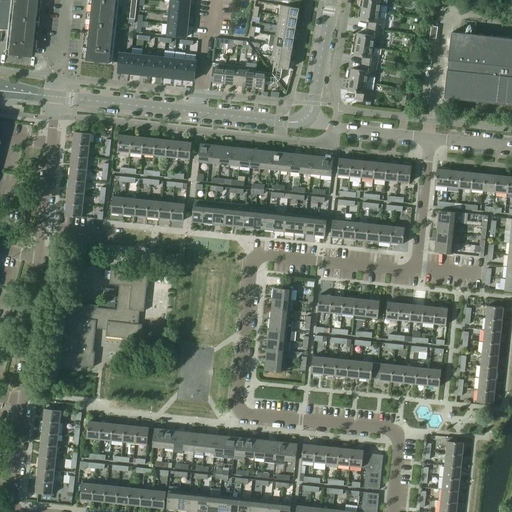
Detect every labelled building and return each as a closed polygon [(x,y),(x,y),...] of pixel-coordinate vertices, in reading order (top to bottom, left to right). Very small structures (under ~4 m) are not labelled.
[(0,0),(0,29),(10,30),(12,0),(0,0)] [(12,0),(10,30),(7,54),(9,54),(34,57),(40,0),(12,0)] [(92,0),(87,60),(113,63),(118,14),(115,13),(116,0),(92,0)] [(361,0),(360,6),(362,7),(362,8),(386,13),(388,0),(361,0)] [(171,2),(170,13),(189,15),(190,4),(171,2)] [(281,5),(279,15),(298,19),(300,8),(281,5)] [(386,13),(362,8),(362,10),(359,10),(358,17),(361,17),(360,19),(369,21),(372,21),(371,28),(368,28),(383,30),(386,13)] [(170,13),(169,24),(188,26),(189,15),(170,13)] [(279,15),(277,25),(296,29),(298,19),(279,15)] [(163,24),(161,34),(167,35),(187,37),(188,26),(169,24),(168,25),(163,24)] [(277,25),(276,35),(294,39),(296,29),(277,25)] [(356,42),(356,44),(380,48),(383,30),(368,28),(371,29),(370,35),(358,33),(357,35),(355,35),(354,42),(356,42)] [(450,60),(449,70),(448,70),(445,97),(511,104),(511,38),(452,32),(449,60),(450,60)] [(269,45),(274,46),(293,49),(294,39),(276,35),(271,35),(269,45)] [(362,63),(377,66),(380,48),(356,44),(356,46),(353,45),(352,52),(354,53),(354,55),(366,57),(365,64),(362,63)] [(272,56),(276,57),(291,59),(293,49),(274,46),(272,56)] [(132,54),(120,53),(118,72),(129,73),(132,54)] [(142,55),(132,54),(129,73),(140,74),(142,55)] [(140,74),(151,75),(153,56),(142,55),(140,74)] [(164,57),(153,56),(151,75),(162,77),(164,57)] [(164,57),(162,77),(173,78),(175,59),(164,57)] [(276,57),(273,73),(279,81),(280,80),(281,79),(281,78),(281,77),(283,68),(289,69),(291,59),(276,57)] [(183,79),(185,60),(175,59),(173,78),(183,79)] [(185,60),(183,79),(194,80),(196,61),(185,60)] [(244,85),(255,86),(256,71),(257,63),(247,62),(246,66),(244,85)] [(213,82),(224,83),(226,64),(216,63),(213,82)] [(374,84),(377,66),(362,63),(362,64),(365,64),(363,70),(361,70),(352,68),(351,71),(349,70),(348,77),(350,78),(350,79),(374,84)] [(224,83),(234,84),(236,65),(226,64),(224,83)] [(234,84),(244,85),(246,66),(236,65),(234,84)] [(256,71),(255,86),(265,88),(265,81),(274,82),(275,82),(276,82),(277,82),(278,81),(279,81),(273,73),(256,71)] [(374,84),(350,79),(350,81),(347,81),(346,88),(348,88),(348,90),(357,92),(360,92),(359,99),(356,98),(356,99),(371,102),(374,84)] [(402,104),(409,106),(412,90),(405,89),(402,104)] [(75,131),(73,144),(90,145),(91,133),(75,131)] [(118,151),(130,152),(132,136),(120,135),(118,151)] [(130,152),(142,154),(144,137),(132,136),(130,152)] [(142,154),(154,155),(156,138),(144,137),(142,154)] [(154,155),(166,156),(168,140),(156,138),(154,155)] [(166,156),(178,157),(180,141),(168,140),(166,156)] [(180,141),(178,157),(190,159),(192,142),(180,141)] [(199,161),(210,162),(212,145),(201,143),(199,161)] [(73,144),(72,155),(89,157),(90,145),(73,144)] [(210,162),(220,163),(222,146),(212,145),(210,162)] [(230,167),(230,164),(232,147),(222,146),(220,163),(226,164),(225,167),(230,167)] [(230,164),(240,166),(242,148),(232,147),(230,164)] [(240,166),(250,167),(252,149),(242,148),(240,166)] [(250,167),(260,168),(262,150),(252,149),(250,167)] [(260,168),(271,169),(272,151),(262,150),(260,168)] [(271,169),(281,170),(283,152),(272,151),(271,169)] [(281,170),(291,171),(293,153),(283,152),(281,170)] [(291,171),(301,172),(303,154),(293,153),(291,171)] [(301,172),(311,173),(313,155),(303,154),(301,172)] [(72,155),(71,167),(87,169),(89,157),(72,155)] [(311,173),(321,174),(323,157),(313,155),(311,173)] [(323,157),(321,174),(332,175),(334,158),(323,157)] [(338,174),(350,176),(352,159),(339,158),(338,174)] [(350,176),(362,177),(364,161),(352,159),(350,176)] [(362,177),(374,178),(376,162),(364,161),(362,177)] [(374,178),(386,180),(388,163),(376,162),(374,178)] [(386,180),(398,181),(399,164),(388,163),(386,180)] [(399,164),(398,181),(410,182),(412,166),(399,164)] [(71,167),(70,179),(86,181),(87,169),(71,167)] [(436,185),(448,186),(450,170),(437,169),(436,185)] [(448,186),(460,188),(461,171),(450,170),(448,186)] [(460,188),(472,189),(473,172),(461,171),(460,188)] [(472,189),(484,190),(485,174),(473,172),(472,189)] [(484,190),(496,191),(497,175),(485,174),(484,190)] [(496,191),(507,193),(509,176),(497,175),(496,191)] [(70,179),(68,191),(85,193),(86,181),(70,179)] [(68,191),(67,203),(83,205),(85,193),(68,191)] [(111,213),(124,214),(126,197),(113,196),(111,213)] [(124,214),(136,215),(137,199),(126,197),(124,214)] [(136,215),(148,216),(149,200),(137,199),(136,215)] [(193,221),(203,222),(206,200),(195,199),(193,221)] [(148,216),(160,218),(161,201),(149,200),(148,216)] [(203,222),(213,223),(216,202),(206,200),(203,222)] [(160,218),(171,219),(173,203),(161,201),(160,218)] [(223,224),(224,224),(226,203),(216,202),(213,223),(217,224),(217,225),(222,226),(223,224)] [(83,205),(67,203),(66,215),(82,217),(83,205)] [(173,203),(171,219),(184,220),(186,204),(173,203)] [(224,224),(234,225),(236,204),(226,203),(224,224)] [(234,225),(244,227),(246,209),(246,205),(236,204),(234,225)] [(244,227),(254,228),(256,210),(246,209),(244,227)] [(254,228),(264,229),(266,211),(256,210),(254,228)] [(440,210),(439,221),(456,223),(461,223),(463,213),(440,210)] [(264,229),(274,230),(276,212),(266,211),(264,229)] [(274,230),(284,231),(286,213),(276,212),(274,230)] [(284,231),(295,232),(296,214),(286,213),(284,231)] [(295,232),(305,233),(307,215),(296,214),(295,232)] [(483,219),(483,226),(487,226),(488,215),(479,214),(479,219),(483,219)] [(305,233),(315,234),(317,216),(307,215),(305,233)] [(317,216),(315,234),(325,235),(327,217),(317,216)] [(331,236),(343,237),(345,221),(333,220),(331,236)] [(343,237),(355,239),(357,222),(345,221),(343,237)] [(439,221),(438,231),(455,233),(456,223),(439,221)] [(355,239),(367,240),(369,223),(357,222),(355,239)] [(367,240),(379,241),(381,225),(369,223),(367,240)] [(379,241),(391,243),(393,226),(381,225),(379,241)] [(393,226),(391,243),(403,244),(405,227),(393,226)] [(438,231),(437,241),(454,243),(455,233),(438,231)] [(454,243),(437,241),(435,251),(453,253),(454,243)] [(120,284),(118,297),(116,297),(117,289),(105,288),(103,306),(115,308),(116,300),(118,300),(117,309),(98,307),(98,305),(80,303),(81,301),(65,300),(62,332),(66,333),(64,352),(62,352),(61,367),(77,369),(78,365),(94,367),(95,351),(93,351),(96,328),(107,329),(106,336),(141,340),(143,324),(139,324),(140,310),(144,311),(149,270),(112,266),(111,271),(110,279),(110,283),(120,284)] [(274,287),(273,298),(294,300),(296,300),(297,290),(292,289),(274,287)] [(318,311),(330,312),(332,296),(320,294),(318,311)] [(330,312),(342,313),(344,297),(333,296),(332,296),(330,312)] [(342,313),(354,315),(356,298),(344,297),(342,313)] [(273,298),(272,308),(290,310),(293,310),(294,300),(273,298)] [(354,315),(366,316),(368,299),(356,298),(354,315)] [(368,299),(366,316),(378,317),(380,301),(368,299)] [(386,318),(399,319),(400,303),(388,302),(386,318)] [(399,319),(410,321),(412,304),(400,303),(399,319)] [(410,321),(422,322),(424,305),(412,304),(410,321)] [(422,322),(434,323),(436,307),(424,305),(422,322)] [(488,305),(486,318),(503,319),(504,307),(488,305)] [(436,307),(434,323),(447,325),(448,308),(436,307)] [(272,308),(271,318),(289,320),(290,310),(272,308)] [(271,318),(270,328),(292,331),(293,321),(289,320),(271,318)] [(486,318),(485,330),(501,331),(503,319),(486,318)] [(270,328),(269,339),(290,341),(292,331),(270,328)] [(485,330),(484,341),(500,343),(501,331),(485,330)] [(289,351),(290,341),(269,339),(268,349),(285,351),(289,351)] [(484,341),(482,353),(499,355),(500,343),(484,341)] [(268,349),(267,359),(284,361),(285,351),(268,349)] [(482,353),(481,365),(498,367),(499,355),(482,353)] [(311,372),(324,374),(325,357),(313,356),(311,372)] [(324,374),(336,375),(337,358),(325,357),(324,374)] [(336,375),(348,376),(349,360),(337,358),(336,375)] [(284,361),(267,359),(265,369),(283,371),(284,361)] [(348,376),(359,377),(361,361),(349,360),(348,376)] [(372,379),(372,377),(374,362),(361,361),(359,377),(372,379)] [(380,380),(392,381),(394,365),(374,362),(372,377),(380,378),(380,380)] [(392,381),(404,382),(406,366),(394,365),(392,381)] [(481,365),(480,377),(496,379),(498,367),(481,365)] [(404,382),(416,384),(418,367),(406,366),(404,382)] [(416,384),(428,385),(430,368),(418,367),(416,384)] [(430,368),(428,385),(440,386),(442,370),(430,368)] [(480,377),(479,389),(495,391),(496,379),(480,377)] [(495,391),(479,389),(477,401),(494,403),(495,391)] [(45,408),(44,420),(60,422),(62,410),(45,408)] [(44,420),(42,432),(59,434),(60,422),(44,420)] [(87,437),(100,438),(101,422),(89,421),(87,437)] [(100,438),(111,440),(113,423),(101,422),(100,438)] [(111,440),(123,441),(125,425),(113,423),(111,440)] [(123,441),(135,442),(137,426),(125,425),(123,441)] [(137,426),(135,442),(148,444),(149,427),(137,426)] [(153,446),(164,447),(166,429),(155,428),(153,446)] [(164,447),(174,448),(176,430),(166,429),(164,447)] [(174,448),(184,449),(186,431),(176,430),(174,448)] [(184,449),(194,450),(196,432),(186,431),(184,449)] [(42,432),(41,444),(58,446),(59,434),(42,432)] [(204,455),(204,451),(206,434),(196,432),(194,450),(194,454),(204,455)] [(204,451),(215,452),(216,435),(206,434),(204,451)] [(214,456),(224,457),(227,436),(216,435),(215,452),(214,456)] [(227,436),(224,457),(234,458),(237,437),(227,436)] [(237,437),(234,458),(245,460),(245,456),(247,438),(237,437)] [(245,456),(255,457),(257,439),(247,438),(245,456)] [(255,457),(265,458),(267,440),(257,439),(255,457)] [(265,462),(275,463),(277,441),(267,440),(265,458),(265,462)] [(277,441),(275,463),(285,464),(286,460),(287,442),(277,441)] [(448,441),(446,453),(463,455),(464,442),(448,441)] [(298,443),(287,442),(286,460),(296,461),(298,443)] [(41,444),(40,456),(56,458),(58,446),(41,444)] [(302,460),(314,461),(316,445),(304,444),(302,460)] [(314,461),(313,468),(325,470),(326,463),(328,446),(316,445),(314,461)] [(326,463),(338,464),(340,448),(328,446),(326,463)] [(338,464),(350,465),(352,449),(340,448),(338,464)] [(350,465),(362,467),(364,453),(364,450),(352,449),(350,465)] [(362,467),(362,468),(369,469),(367,488),(379,489),(379,490),(380,490),(384,455),(370,453),(370,454),(364,453),(362,467)] [(446,453),(445,465),(462,467),(463,455),(446,453)] [(40,456),(39,468),(55,470),(56,458),(40,456)] [(104,469),(105,464),(97,463),(96,468),(96,472),(100,473),(100,468),(104,469)] [(445,465),(444,477),(460,479),(462,467),(445,465)] [(39,468),(37,480),(54,482),(55,470),(39,468)] [(444,477),(443,489),(459,490),(460,479),(444,477)] [(54,482),(37,480),(36,492),(52,494),(54,482)] [(81,499),(93,500),(95,484),(83,482),(81,499)] [(93,500),(105,501),(107,485),(95,484),(93,500)] [(105,501),(117,503),(119,486),(107,485),(105,501)] [(117,503),(129,504),(131,487),(119,486),(117,503)] [(167,508),(178,509),(180,491),(180,487),(170,486),(167,508)] [(129,504),(141,505),(142,489),(131,487),(129,504)] [(141,505),(153,506),(154,490),(142,489),(141,505)] [(198,511),(207,511),(208,511),(210,494),(210,490),(200,489),(200,493),(198,511)] [(443,489),(441,501),(458,502),(459,490),(443,489)] [(154,490),(153,506),(165,508),(167,491),(154,490)] [(178,509),(188,510),(190,492),(180,491),(178,509)] [(188,510),(198,511),(200,493),(190,492),(188,510)] [(357,511),(377,511),(380,493),(379,493),(366,492),(364,511),(358,510),(357,511)] [(208,511),(218,511),(220,495),(210,494),(208,511)] [(218,511),(228,511),(230,497),(220,495),(218,511)] [(228,511),(238,511),(240,498),(230,497),(228,511)] [(238,511),(249,511),(251,499),(240,498),(238,511)] [(249,511),(259,511),(261,500),(251,499),(249,511)] [(259,511),(269,511),(271,501),(261,500),(259,511)] [(269,511),(279,511),(281,502),(271,501),(269,511)] [(441,501),(440,511),(456,511),(458,502),(441,501)] [(281,502),(279,511),(290,511),(291,503),(281,502)] [(345,510),(345,511),(357,511),(358,510),(358,505),(346,503),(345,510)]
